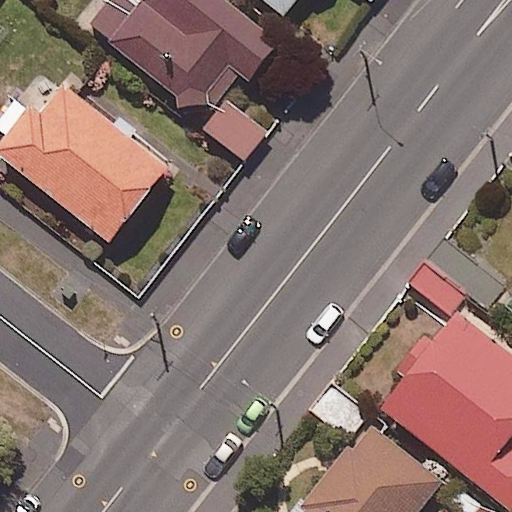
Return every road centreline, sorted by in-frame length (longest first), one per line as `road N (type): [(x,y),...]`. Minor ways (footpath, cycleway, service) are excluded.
road 1 (secondary): [(160,438),(505,0)]
road 2 (residential): [(160,438),(0,315)]
